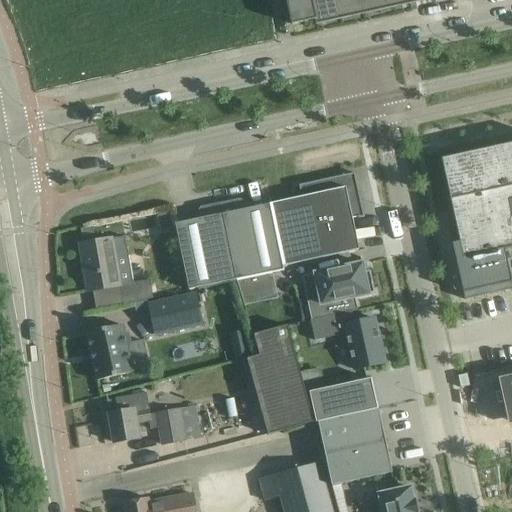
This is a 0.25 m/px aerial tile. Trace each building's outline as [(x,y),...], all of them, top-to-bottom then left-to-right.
[(316,20),(311,0),(285,0),(292,26),(316,20)] [(335,0),(311,0),(316,20),(317,25),(340,20),(335,0)] [(335,0),(340,20),(364,15),(360,0),(335,0)] [(387,10),(385,0),(360,0),(364,15),(387,10)] [(411,5),(409,0),(385,0),(387,10),(411,5)] [(511,144),(442,160),(453,211),(445,213),(465,300),(511,290),(511,280),(505,250),(511,248),(511,144)] [(290,200),(270,204),(283,267),(360,251),(353,219),(358,217),(359,219),(365,218),(357,185),(356,185),(356,186),(346,188),(343,178),(344,178),(344,176),(331,179),(299,186),(300,192),(302,192),(303,197),(290,200)] [(272,274),(284,271),(283,267),(270,204),(251,209),(250,206),(240,199),(200,208),(194,218),(195,221),(175,225),(189,292),(239,281),(272,274)] [(83,244),(82,244),(82,246),(84,245),(88,272),(85,272),(88,292),(118,287),(119,293),(121,300),(122,307),(154,300),(150,281),(133,284),(128,257),(125,237),(112,240),(112,239),(95,242),(83,244)] [(320,298),(307,301),(312,321),(352,312),(358,311),(355,298),(375,294),(370,272),(364,273),(362,264),(315,274),(320,298)] [(272,274),(239,281),(245,306),(278,299),(272,274)] [(195,294),(148,305),(152,321),(155,336),(202,325),(195,294)] [(312,321),(311,321),(315,341),(347,334),(355,370),(384,364),(384,360),(386,360),(381,341),(379,342),(375,319),(355,324),(352,312),(312,321)] [(122,325),(86,333),(97,381),(150,369),(144,341),(126,345),(122,325)] [(260,356),(248,360),(269,435),(314,423),(288,327),(255,336),(260,356)] [(511,376),(498,379),(502,396),(503,396),(511,423),(511,422),(511,376)] [(371,379),(309,393),(316,424),(318,423),(378,410),(371,379)] [(119,413),(109,415),(114,443),(134,440),(139,439),(137,424),(149,422),(151,430),(159,429),(156,414),(150,415),(147,393),(116,399),(119,413)] [(204,451),(196,407),(180,410),(156,414),(159,429),(165,462),(169,461),(190,456),(189,454),(204,451)] [(332,487),(393,474),(379,410),(378,410),(318,423),(332,487)] [(258,480),(264,502),(277,498),(281,511),(332,511),(318,462),(258,480)] [(416,511),(414,501),(411,488),(375,496),(378,511),(416,511)] [(195,511),(193,495),(149,503),(148,499),(125,503),(126,511),(195,511)]
